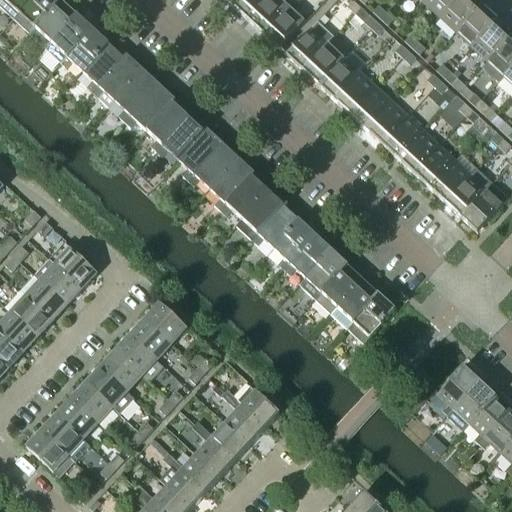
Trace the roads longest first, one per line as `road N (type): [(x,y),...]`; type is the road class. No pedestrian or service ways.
road 1 (residential): [(511,342),(144,0)]
road 2 (residential): [(0,429),(128,287)]
road 3 (residential): [(0,170),(128,287)]
road 4 (residential): [(311,511),(296,478),(266,470),(228,511)]
